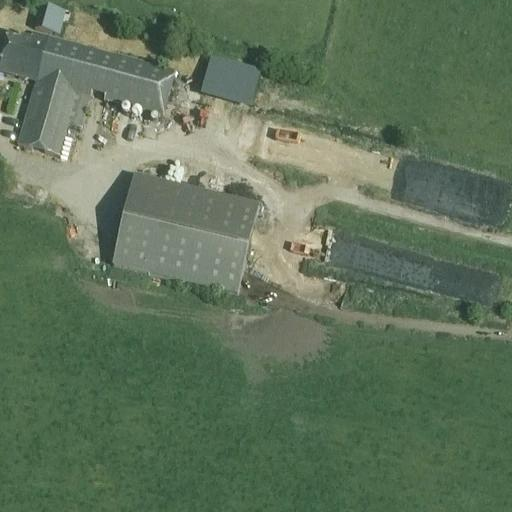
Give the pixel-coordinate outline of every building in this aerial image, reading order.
[(64,15),(41,9),(35,32),(58,39),(64,15)] [(176,75),(34,37),(32,43),(9,37),(0,71),(0,74),(36,85),(18,149),(59,160),(67,130),(80,134),(92,95),(105,98),(104,104),(163,120),(176,75)] [(250,108),(261,71),(212,56),(200,93),(250,108)] [(260,209),(135,179),(111,268),(236,299),(260,209)] [(483,211),(491,212),(490,219),(506,221),(511,183),(511,181),(488,179),(485,199),(483,211)]
